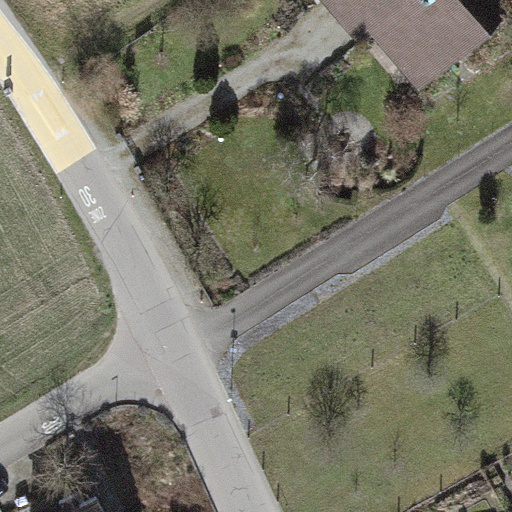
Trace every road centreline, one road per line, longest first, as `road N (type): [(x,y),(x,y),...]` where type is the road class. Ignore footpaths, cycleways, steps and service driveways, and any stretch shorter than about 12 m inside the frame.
road 1 (unclassified): [(170,340),(0,44)]
road 2 (unknown): [(81,182),(332,49)]
road 3 (residential): [(170,340),(0,444)]
road 4 (residential): [(249,511),(170,340)]
